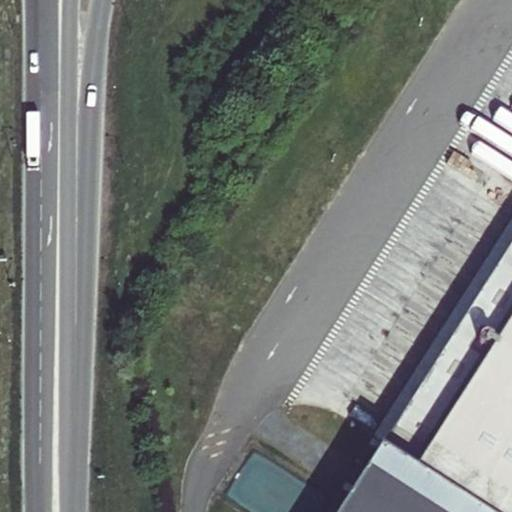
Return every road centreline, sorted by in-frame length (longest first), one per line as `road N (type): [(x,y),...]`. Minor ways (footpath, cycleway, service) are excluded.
road 1 (primary): [(40,0),(38,511)]
road 2 (motorway): [(76,266),(101,0)]
road 3 (primary): [(76,266),(72,0)]
road 4 (primary): [(73,511),(76,266)]
